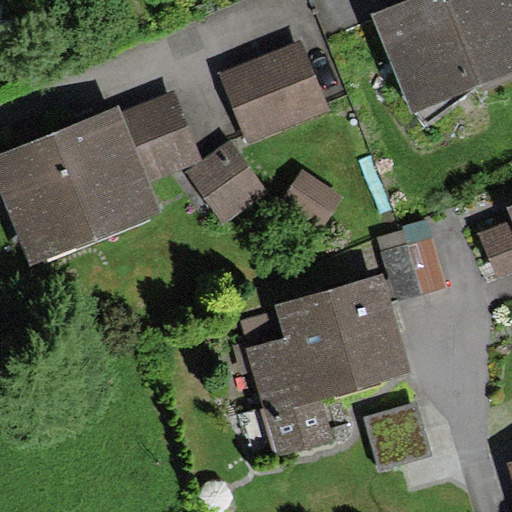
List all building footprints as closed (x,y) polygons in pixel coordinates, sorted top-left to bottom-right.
[(511,0),(419,0),(389,12),(405,54),(401,56),(416,94),(466,74),(470,83),(511,65),(511,0)] [(227,76),(251,135),(320,107),(296,48),(227,76)] [(0,192),(13,188),(37,247),(143,203),(134,180),(191,157),(168,99),(5,164),(3,159),(0,160),(0,192)] [(200,173),(225,209),(253,189),(228,154),(200,173)] [(307,182),(293,202),(318,219),(332,198),(307,182)] [(410,244),(407,245),(421,295),(446,287),(432,238),(410,244)] [(395,302),(421,295),(407,245),(381,251),(388,278),(395,302)] [(401,320),(395,302),(382,306),(375,282),(286,309),(295,341),(254,353),(282,447),(326,434),(314,391),(400,366),(388,324),(401,320)] [(425,455),(411,405),(367,417),(381,467),(425,455)]
